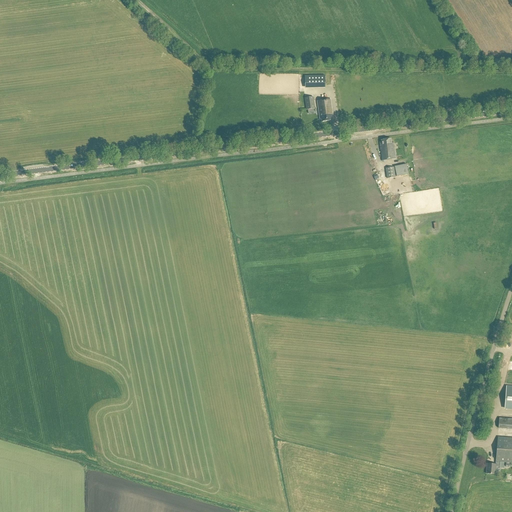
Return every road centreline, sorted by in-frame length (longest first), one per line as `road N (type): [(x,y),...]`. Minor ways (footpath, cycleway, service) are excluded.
road 1 (tertiary): [(0,175),(511,110)]
road 2 (track): [(511,71),(219,69),(135,0)]
road 3 (unclassified): [(452,511),(511,287)]
